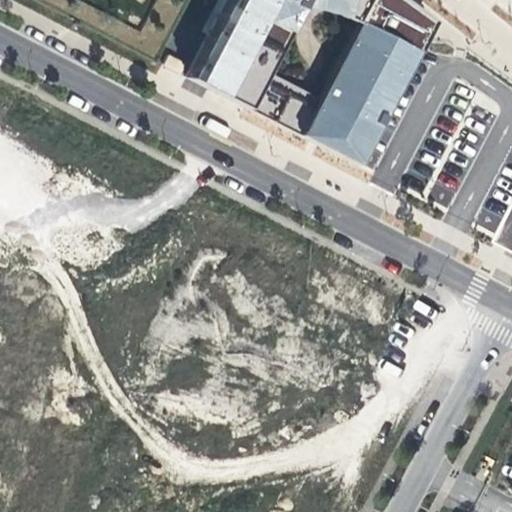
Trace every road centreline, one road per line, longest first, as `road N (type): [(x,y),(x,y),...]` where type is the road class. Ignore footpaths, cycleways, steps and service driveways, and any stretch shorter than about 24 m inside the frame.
road 1 (tertiary): [(0,40),(511,309)]
road 2 (residential): [(511,310),(404,511)]
